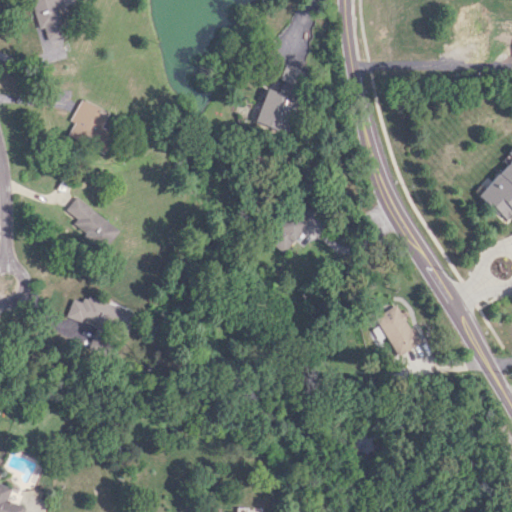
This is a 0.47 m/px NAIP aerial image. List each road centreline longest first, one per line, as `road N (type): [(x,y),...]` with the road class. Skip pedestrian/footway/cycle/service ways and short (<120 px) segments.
road 1 (residential): [(511,407),(378,178),(345,0)]
road 2 (residential): [(0,137),(9,269)]
